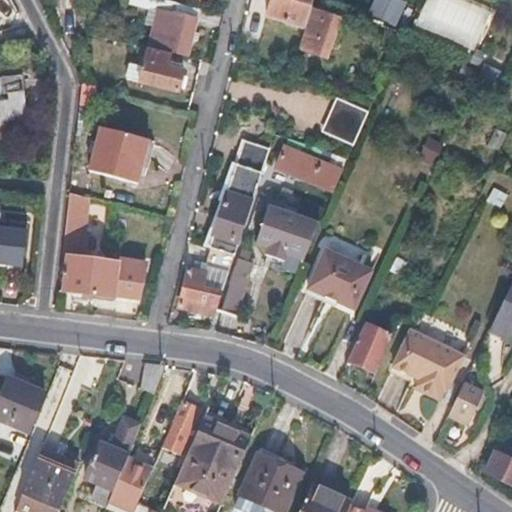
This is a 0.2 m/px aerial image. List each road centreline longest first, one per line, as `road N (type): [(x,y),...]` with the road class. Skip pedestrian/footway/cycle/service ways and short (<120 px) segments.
road 1 (residential): [(463,489),(289,378),(206,350),(42,330)]
road 2 (residential): [(37,25),(69,89),(58,190)]
road 3 (residential): [(58,190),(42,330)]
